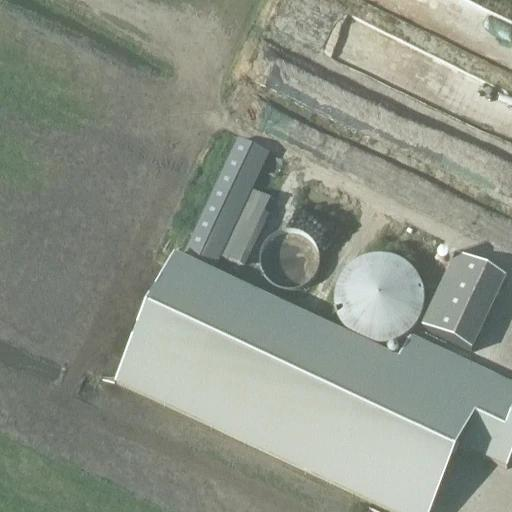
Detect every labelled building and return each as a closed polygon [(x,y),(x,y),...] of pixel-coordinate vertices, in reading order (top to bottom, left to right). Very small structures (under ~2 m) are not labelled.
[(251,193),(220,259),(244,271),(275,205),(251,193)] [(267,243),(263,247),(261,251),(259,256),(258,261),(258,266),(259,271),(261,276),(263,281),(267,285),(270,288),(275,291),(280,292),(285,294),(290,294),(295,293),(300,292),(304,289),(308,286),(312,283),(315,278),(317,274),(318,269),(318,264),(318,259),(317,254),(315,249),(312,245),(308,241),(304,238),(300,236),(295,234),(290,234),(285,234),(280,235),(275,237),(270,240),(267,243)] [(456,258),(422,331),(471,354),(505,282),(456,258)] [(421,320),(423,313),(424,305),(423,297),(421,290),(418,283),(414,277),(408,271),(402,267),(395,263),(388,261),(381,260),(373,261),(366,262),(358,265),(352,269),(346,274),(342,280),(338,287),(335,294),(334,301),(334,309),(335,316),(338,324),(342,330),(346,336),(352,341),(358,345),(366,348),(373,350),(381,350),(388,349),(395,347),(402,343),(408,339),(414,333),(418,327),(421,320)] [(234,290),(173,262),(116,384),(391,511),(431,511),(462,448),(507,469),(511,458),(511,388),(409,341),(397,366),(234,290)]
